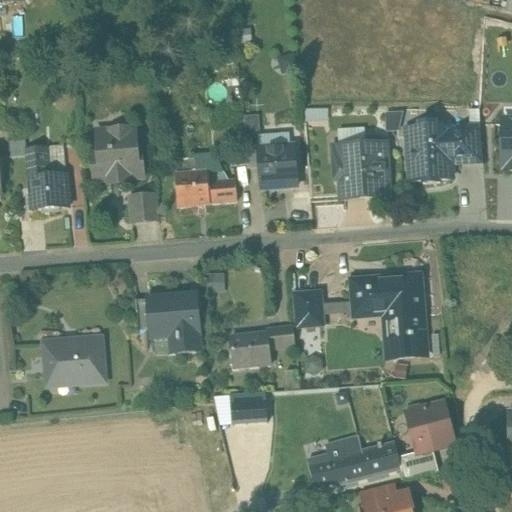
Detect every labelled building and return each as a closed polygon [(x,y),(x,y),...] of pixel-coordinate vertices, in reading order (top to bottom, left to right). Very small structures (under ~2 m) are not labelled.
[(502,112),(485,111),(484,123),(502,124),(502,112)] [(387,130),(400,130),(401,114),(388,114),(387,130)] [(448,129),(436,129),(436,126),(419,127),(419,130),(408,131),(411,182),(423,182),(423,185),(440,184),(440,181),(452,180),(451,162),(459,161),(456,130),(449,131),(448,129)] [(456,130),(459,161),(459,165),(483,164),(481,127),(456,129),(456,130)] [(136,130),(97,133),(99,156),(93,157),(95,183),(119,181),(124,185),(130,185),(129,180),(144,178),(142,153),(138,153),(136,130)] [(45,136),(26,137),(27,151),(28,151),(46,149),(45,136)] [(260,136),(246,137),(247,152),(248,163),(260,162),(259,151),(261,150),(260,136)] [(365,142),(360,148),(339,149),(340,161),(336,166),(337,180),(342,184),(343,201),(388,198),(385,146),(376,147),(370,142),(365,142)] [(261,150),(259,151),(260,162),(262,188),(297,185),(294,148),(261,150)] [(46,149),(28,151),(32,212),(69,209),(66,175),(49,177),(47,149),(46,149)] [(247,152),(230,153),(231,165),(248,163),(247,152)] [(196,158),(174,160),(175,175),(197,174),(196,158)] [(197,174),(175,175),(177,208),(210,206),(210,204),(236,202),(235,183),(209,185),(208,173),(197,174)] [(156,195),(130,198),(132,223),(158,221),(156,195)] [(209,286),(226,284),(226,273),(208,274),(209,286)] [(417,279),(351,284),(353,315),(389,313),(392,360),(419,358),(416,311),(419,311),(417,279)] [(319,295),(291,297),(294,329),(322,327),(319,295)] [(196,296),(148,300),(151,331),(152,339),(177,337),(178,343),(180,343),(181,353),(201,352),(196,296)] [(148,300),(136,301),(139,333),(151,331),(148,300)] [(349,312),(349,302),(325,303),(326,314),(349,312)] [(289,330),(267,332),(268,338),(269,350),(291,348),(289,330)] [(250,337),(231,339),(234,368),(270,365),(269,350),(268,338),(251,340),(250,337)] [(101,341),(45,345),(48,382),(76,379),(77,385),(105,383),(105,382),(101,341)] [(265,392),(229,394),(230,425),(266,423),(265,392)] [(440,405),(423,410),(418,407),(410,409),(407,414),(413,435),(417,438),(421,453),(422,454),(433,451),(451,446),(453,441),(445,408),(440,405)] [(358,438),(326,447),(328,456),(308,462),(316,493),(401,470),(399,459),(395,445),(382,448),(381,444),(378,445),(379,449),(362,454),(358,438)] [(421,453),(399,459),(401,470),(404,482),(439,473),(433,451),(422,454),(421,453)] [(511,511),(511,483),(499,487),(505,511),(511,511)] [(389,486),(366,492),(369,503),(392,497),(389,486)] [(369,503),(364,505),(365,511),(411,511),(414,511),(409,493),(392,497),(369,503)]
